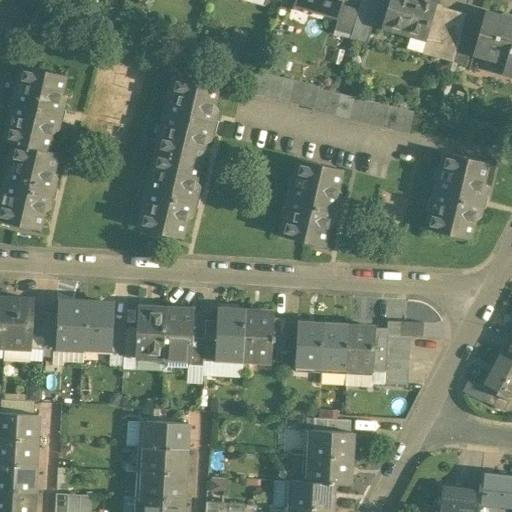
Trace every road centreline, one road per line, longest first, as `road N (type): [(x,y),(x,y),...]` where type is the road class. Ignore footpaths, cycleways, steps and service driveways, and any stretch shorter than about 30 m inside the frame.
road 1 (residential): [(0,261),(490,289)]
road 2 (unknown): [(259,109),(511,158)]
road 3 (residential): [(490,289),(416,427)]
